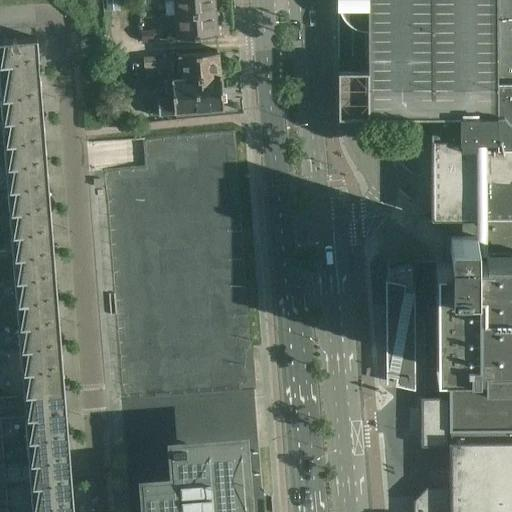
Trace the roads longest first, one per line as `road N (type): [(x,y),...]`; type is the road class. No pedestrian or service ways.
road 1 (unclassified): [(90,511),(69,159),(50,22),(0,26)]
road 2 (secondary): [(280,222),(309,511)]
road 3 (secondary): [(259,0),(280,222)]
road 4 (secondary): [(342,439),(322,218)]
road 5 (secondary): [(322,218),(301,0)]
